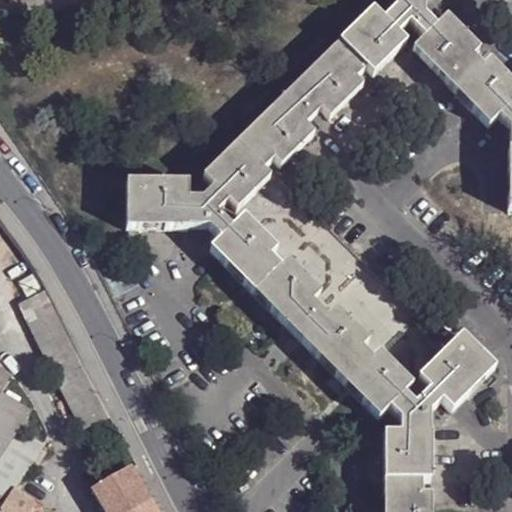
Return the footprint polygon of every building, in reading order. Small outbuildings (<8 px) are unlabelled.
[(452,415),(494,371),(461,338),(418,381),(429,392),(414,408),(403,397),(412,388),(378,355),(371,361),(362,351),(368,344),(335,312),(326,320),(311,306),(319,296),(287,264),(280,270),(269,260),(275,252),(243,219),(231,231),(217,216),(226,205),(236,213),(269,181),(262,174),(273,164),(279,170),(312,138),(304,129),(320,114),(329,122),(361,89),(355,82),(362,70),(372,79),(405,47),(398,38),(409,27),(423,42),(411,53),(432,74),(487,131),(497,120),(509,132),(509,153),(508,153),(507,214),(511,214),(511,111),(510,109),(511,106),(511,87),(488,64),(481,70),(473,61),(478,54),(465,40),(446,20),(435,30),(424,19),(423,0),(394,0),(394,12),(383,23),(372,13),(338,46),(203,180),(212,190),(201,202),(187,202),(187,185),(127,185),(126,232),(187,233),(187,231),(208,231),(210,252),(379,421),(389,411),(400,422),(400,436),(383,437),(383,484),(383,511),(430,511),(430,497),(421,497),(421,484),(431,483),(431,436),(430,437),(431,415),(442,404),(452,415)] [(0,20),(0,38),(11,28),(3,19),(0,20)] [(52,301),(47,290),(17,305),(81,431),(109,416),(52,301)] [(0,460),(18,432),(30,413),(1,396),(13,376),(0,368),(0,460)] [(83,432),(90,453),(102,450),(95,428),(83,432)] [(0,460),(0,496),(6,500),(0,508),(0,511),(43,511),(15,493),(42,447),(18,432),(0,460)] [(154,511),(142,491),(131,473),(129,471),(93,493),(104,511),(154,511)]
